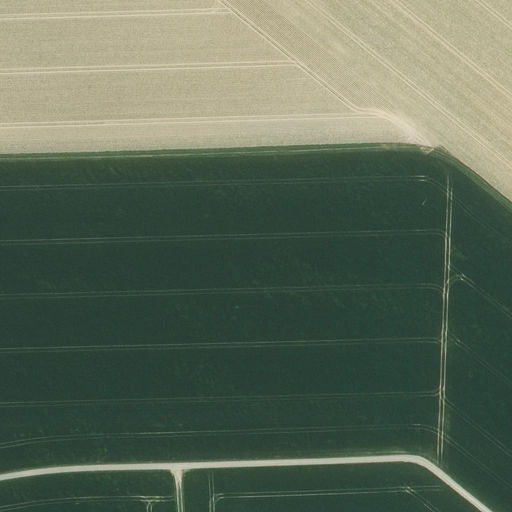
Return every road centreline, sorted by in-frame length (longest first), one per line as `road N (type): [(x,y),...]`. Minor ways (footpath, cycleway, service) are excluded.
road 1 (track): [(0,159),(404,146),(454,163),(511,208)]
road 2 (track): [(486,511),(419,459),(0,476)]
